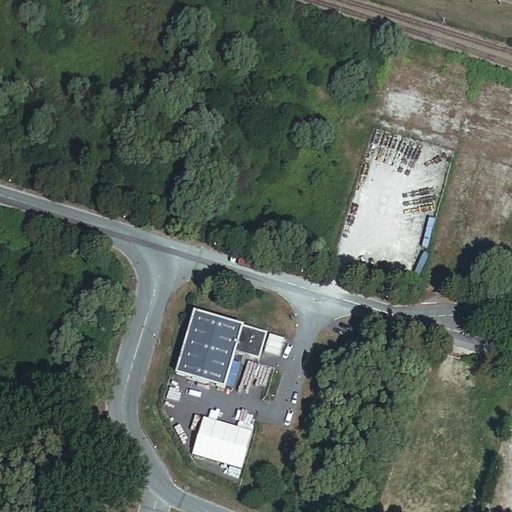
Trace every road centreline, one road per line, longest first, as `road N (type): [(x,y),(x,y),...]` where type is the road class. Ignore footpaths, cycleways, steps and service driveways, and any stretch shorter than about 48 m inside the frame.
road 1 (unclassified): [(405,318),(164,248)]
road 2 (unclassified): [(148,481),(124,422),(123,388),(164,248)]
road 3 (unclassified): [(164,248),(0,198)]
